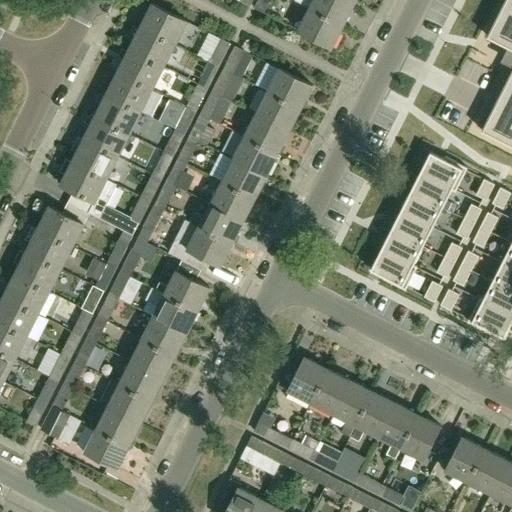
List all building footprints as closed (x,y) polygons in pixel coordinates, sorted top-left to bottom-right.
[(264,13),(270,0),(259,0),(255,8),(264,13)] [(355,2),(350,0),(294,0),(295,0),(310,8),(311,9),(343,25),(355,2)] [(152,4),(152,5),(145,2),(141,11),(147,14),(141,27),(175,45),(187,21),(152,4)] [(496,102),(482,130),(508,144),(511,145),(511,6),(509,12),(502,8),(487,36),(511,48),(511,89),(504,106),(496,102)] [(332,48),(343,25),(311,9),(310,8),(298,31),(332,48)] [(164,67),(175,45),(141,27),(139,29),(133,26),(130,33),(136,37),(129,49),(129,50),(164,67)] [(221,39),(210,62),(219,67),(230,44),(229,43),(221,39)] [(236,46),(224,69),(241,78),(253,55),(236,46)] [(153,89),(164,67),(129,50),(129,49),(128,52),(122,49),(118,56),(124,59),(118,72),(153,89)] [(210,62),(198,85),(207,89),(219,67),(210,62)] [(244,79),(241,78),(224,69),(213,92),(222,96),(233,101),(244,79)] [(301,108),(312,85),(280,69),(268,92),(301,108)] [(141,112),(153,89),(118,72),(117,74),(110,71),(107,78),(113,81),(106,94),(140,112),(141,112)] [(187,107),(196,112),(207,89),(198,85),(187,106),(187,107)] [(201,114),(210,119),(222,96),(213,92),(201,114)] [(289,131),(301,108),(268,92),(256,114),(289,131)] [(130,134),(141,112),(140,112),(106,94),(105,97),(99,94),(95,101),(101,104),(95,117),(96,117),(130,134)] [(180,121),(175,129),(184,134),(196,112),(187,107),(187,106),(174,99),(166,114),(180,121)] [(190,137),(199,141),(200,139),(208,143),(215,130),(207,125),(210,119),(201,114),(190,137)] [(278,153),(289,131),(256,114),(245,137),(278,153)] [(118,157),(130,134),(96,117),(95,117),(94,119),(88,116),(84,123),(90,126),(84,139),(118,157)] [(164,152),(173,156),(184,134),(175,129),(164,152)] [(77,136),(72,146),(78,149),(72,162),(106,179),(107,179),(118,157),(84,139),(83,139),(77,136)] [(178,159),(187,164),(199,141),(190,137),(178,159)] [(267,176),(278,153),(245,137),(234,159),(267,176)] [(153,174),(162,179),(173,156),(164,152),(153,174)] [(428,158),(421,172),(453,189),(452,190),(456,191),(468,168),(445,156),(444,158),(443,158),(442,158),(431,152),(428,158)] [(117,184),(107,179),(106,179),(72,162),(66,158),(61,168),(67,171),(60,185),(94,202),(89,212),(100,218),(117,184)] [(167,182),(176,186),(187,164),(178,159),(167,182)] [(255,198),(267,176),(234,159),(222,182),(255,198)] [(191,164),(184,178),(200,186),(207,171),(191,164)] [(421,172),(411,191),(443,208),(452,190),(453,189),(421,172)] [(141,197),(150,202),(162,179),(153,174),(141,197)] [(484,179),(476,195),(487,200),(495,184),(484,179)] [(164,209),(176,186),(167,182),(155,204),(164,209)] [(244,221),(255,198),(222,182),(211,204),(244,221)] [(501,187),(492,203),(503,209),(511,193),(501,187)] [(179,190),(176,203),(192,207),(195,194),(179,190)] [(411,191),(401,211),(433,227),(443,208),(411,191)] [(141,197),(124,230),(133,235),(138,224),(150,202),(141,197)] [(472,203),(464,218),(475,224),(482,209),(472,203)] [(164,209),(155,204),(144,227),(153,232),(164,209)] [(232,243),(244,221),(211,204),(204,217),(195,213),(191,222),(199,226),(232,243)] [(84,224),(49,206),(48,209),(42,206),(38,213),(44,216),(38,229),(73,247),(84,224)] [(401,211),(391,230),(424,246),(433,227),(401,211)] [(488,212),(480,227),(491,232),(499,217),(488,212)] [(464,218),(457,233),(467,239),(475,224),(464,218)] [(221,266),(232,243),(199,226),(188,249),(221,266)] [(38,229),(38,230),(32,227),(27,236),(33,239),(26,252),(61,269),(73,247),(38,229)] [(480,227),(473,242),(484,247),(491,232),(480,227)] [(115,269),(127,246),(133,235),(124,230),(118,241),(106,264),(115,269)] [(391,230),(381,249),(414,266),(414,265),(424,246),(391,230)] [(132,249),(121,272),(130,276),(147,242),(138,238),(132,249)] [(452,242),(445,257),(455,262),(463,247),(452,242)] [(511,243),(502,262),(511,267),(511,243)] [(375,264),(372,269),(383,275),(383,276),(384,276),(383,278),(406,290),(418,266),(414,265),(414,266),(381,249),(374,263),(375,264)] [(50,292),(61,269),(26,252),(26,253),(20,250),(15,258),(21,261),(15,274),(50,292)] [(469,250),(461,265),(472,271),(479,256),(469,250)] [(445,257),(437,272),(448,277),(455,262),(445,257)] [(511,267),(502,262),(493,281),(511,291),(511,267)] [(115,269),(106,264),(95,286),(104,291),(115,269)] [(461,265),(453,280),(464,286),(472,271),(461,265)] [(177,271),(169,287),(160,282),(157,290),(156,290),(198,311),(210,288),(177,271)] [(110,294),(119,299),(130,276),(121,272),(110,294)] [(38,315),(50,292),(15,274),(14,277),(7,274),(4,281),(10,284),(3,297),(38,315)] [(433,281),(424,297),(435,302),(443,286),(433,281)] [(483,300),(483,301),(511,315),(511,291),(493,281),(483,300)] [(84,309),(92,314),(104,291),(95,286),(84,309)] [(153,317),(186,334),(198,311),(156,290),(157,290),(152,287),(146,300),(159,306),(153,317)] [(449,289),(441,305),(451,310),(460,294),(449,289)] [(110,294),(98,317),(107,321),(119,299),(110,294)] [(0,323),(27,337),(38,315),(3,297),(2,299),(0,298),(0,323)] [(480,298),(468,321),(490,333),(492,331),(493,332),(493,331),(505,337),(508,331),(511,323),(511,315),(483,301),(483,300),(480,298)] [(84,309),(72,332),(81,336),(92,314),(84,309)] [(98,317),(87,339),(96,344),(107,321),(98,317)] [(175,356),(186,334),(153,317),(142,339),(175,356)] [(0,352),(15,360),(27,337),(0,323),(0,352)] [(72,332),(61,354),(69,359),(81,336),(72,332)] [(87,339),(75,362),(84,367),(96,344),(87,339)] [(163,379),(175,356),(142,339),(130,362),(163,379)] [(0,380),(4,382),(15,360),(0,352),(0,380)] [(61,354),(49,377),(58,382),(69,359),(61,354)] [(311,402),(328,369),(305,357),(288,390),(311,402)] [(75,362),(64,384),(73,389),(84,367),(75,362)] [(152,402),(163,379),(130,362),(119,385),(152,402)] [(333,413),(350,380),(328,369),(311,402),(333,413)] [(49,377),(38,399),(47,403),(58,382),(49,377)] [(350,436),(373,391),(350,380),(333,413),(348,421),(342,433),(350,436)] [(64,384),(53,406),(62,411),(73,389),(64,384)] [(140,424),(152,402),(119,385),(107,407),(140,424)] [(378,436),(395,403),(373,391),(350,436),(360,441),(365,430),(378,436)] [(35,426),(47,403),(38,399),(26,422),(35,426)] [(401,448),(418,414),(395,403),(378,436),(392,443),(386,454),(395,458),(401,448)] [(62,411),(53,406),(41,429),(58,438),(70,415),(62,411)] [(130,445),(140,424),(107,407),(97,429),(130,445)] [(424,460),(441,426),(418,414),(401,448),(424,460)] [(288,448),(292,439),(269,427),(259,422),(254,431),(288,448)] [(118,468),(130,445),(97,429),(85,451),(118,468)] [(280,462),(285,453),(252,436),(247,445),(258,450),(280,462)] [(468,482),(485,449),(462,437),(445,470),(468,482)] [(288,448),(310,459),(314,450),(292,439),(288,448)] [(491,493),(508,460),(485,449),(468,482),(491,493)] [(310,459),(333,471),(337,462),(314,450),(310,459)] [(303,473),(307,464),(285,453),(280,462),(303,473)] [(511,504),(511,462),(508,460),(491,493),(511,504)] [(333,471),(355,482),(360,473),(337,462),(333,471)] [(303,473),(325,485),(330,476),(307,464),(303,473)] [(355,482),(378,493),(382,485),(360,473),(355,482)] [(325,485),(348,496),(352,487),(330,476),(325,485)] [(254,511),(262,498),(239,487),(241,483),(229,477),(215,506),(225,511),(254,511)] [(405,496),(382,485),(378,493),(401,505),(405,496)] [(348,496),(370,508),(375,499),(352,487),(348,496)] [(282,511),(284,510),(262,498),(254,511),(282,511)] [(397,511),(398,511),(375,499),(370,508),(378,511),(397,511)]
